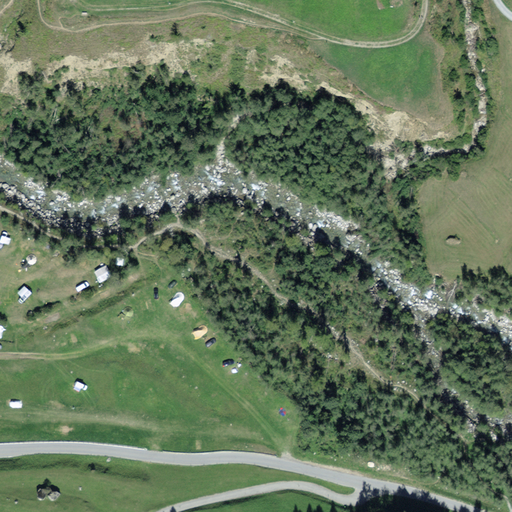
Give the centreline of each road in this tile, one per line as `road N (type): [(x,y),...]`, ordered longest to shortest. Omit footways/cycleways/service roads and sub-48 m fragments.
road 1 (unclassified): [(471,511),(233,456),(0,449)]
road 2 (track): [(167,511),(290,485),(356,500),(370,485)]
